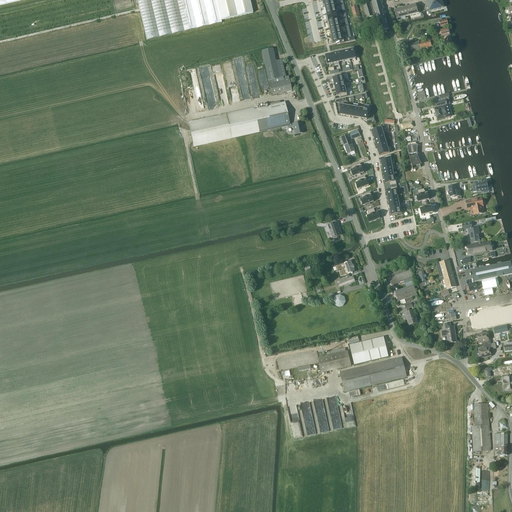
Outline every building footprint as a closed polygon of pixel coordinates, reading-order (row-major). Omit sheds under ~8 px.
[(136,0),(146,41),(222,23),(221,21),(253,13),(251,8),(252,8),(253,7),(252,4),(251,3),(250,3),(249,0),(136,0)] [(379,32),(389,29),(380,0),(378,0),(363,4),(367,18),(375,16),(379,32)] [(427,0),(430,9),(441,7),(439,0),(427,0)] [(408,16),(419,13),(417,4),(406,7),(408,16)] [(336,5),(324,8),(325,11),(326,10),(326,12),(325,12),(326,15),(338,12),(336,5)] [(354,18),(360,16),(357,6),(351,8),(354,18)] [(406,7),(394,10),(397,19),(408,16),(406,7)] [(338,12),(326,15),(327,18),(328,20),(327,20),(328,23),(339,20),(338,12)] [(441,27),(448,25),(446,20),(442,21),(442,19),(434,21),(434,24),(440,23),(441,27)] [(339,20),(328,23),(328,25),(329,25),(329,27),(329,30),(341,27),(339,20)] [(341,27),(329,30),(330,32),(331,34),(330,34),(331,37),(343,34),(341,27)] [(442,36),(450,35),(448,28),(440,30),(441,32),(437,33),(438,35),(441,34),(442,36)] [(343,34),(331,37),(331,39),(332,39),(332,41),(332,43),(340,42),(340,43),(344,42),(343,34)] [(444,39),(446,46),(453,45),(451,37),(449,37),(448,36),(445,36),(445,38),(444,39)] [(433,47),(433,45),(432,40),(425,41),(427,49),(432,47),(433,47)] [(421,50),(419,42),(419,41),(410,43),(412,52),(421,50)] [(262,51),(269,81),(280,78),(276,61),(273,49),(262,51)] [(337,53),(331,54),(333,63),(333,64),(334,65),(340,64),(339,62),(337,53)] [(276,61),(280,78),(285,77),(281,60),(276,61)] [(335,78),(333,78),(334,84),(345,82),(344,76),(342,76),(342,74),(335,75),(335,78)] [(269,81),(272,96),(292,91),(288,77),(285,77),(280,78),(269,81)] [(345,82),(334,84),(336,90),(347,87),(345,82)] [(347,87),(336,90),(337,96),(340,95),(341,98),(348,96),(347,93),(348,93),(347,87)] [(434,109),(437,120),(450,117),(447,105),(446,100),(445,98),(438,100),(435,101),(436,103),(437,108),(434,109)] [(226,115),(188,123),(193,147),(194,147),(193,148),(194,148),(214,143),(232,139),(271,130),(281,128),(281,126),(289,125),(284,103),(280,104),(268,106),(268,108),(226,117),(226,116),(226,115)] [(289,125),(281,126),(281,128),(282,129),(288,128),(293,127),(295,135),(304,133),(301,122),(293,124),(289,125)] [(382,128),(372,131),(379,156),(389,153),(382,128)] [(360,135),(358,129),(349,133),(351,139),(360,135)] [(341,137),(348,154),(355,151),(349,135),(341,137)] [(418,145),(407,146),(409,154),(417,153),(418,145)] [(385,160),(381,161),(382,166),(392,165),(391,159),(392,159),(391,155),(384,156),(385,160)] [(413,170),(421,167),(417,155),(410,158),(413,170)] [(352,170),(351,170),(353,177),(364,173),(360,164),(352,167),(353,170),(352,170)] [(394,176),(384,178),(385,184),(389,183),(390,186),(397,185),(395,175),(394,176)] [(357,183),(356,183),(358,190),(369,186),(365,177),(357,180),(358,182),(357,183)] [(478,192),(487,190),(486,181),(476,182),(476,185),(472,185),(474,192),(478,192)] [(456,186),(448,187),(450,197),(455,196),(455,197),(458,197),(458,200),(462,199),(461,195),(460,190),(457,191),(456,186)] [(391,191),(387,192),(388,198),(398,196),(397,191),(398,191),(397,187),(390,188),(391,191)] [(419,195),(417,196),(418,202),(429,200),(428,193),(426,193),(425,194),(424,190),(424,189),(417,191),(419,195)] [(362,199),(361,199),(363,206),(367,204),(367,205),(370,204),(370,203),(374,202),(370,193),(362,196),(363,199),(362,199)] [(482,198),(466,202),(467,209),(473,208),(474,215),(479,214),(480,214),(482,214),(483,213),(484,213),(483,205),(482,198)] [(428,205),(419,207),(422,215),(433,213),(431,206),(429,207),(428,205)] [(368,216),(367,216),(369,223),(380,219),(378,212),(376,213),(374,209),(368,211),(368,212),(369,216),(368,216)] [(332,238),(341,235),(337,222),(328,225),(332,238)] [(464,230),(468,229),(471,245),(481,243),(478,227),(474,228),(473,227),(472,228),(471,223),(463,225),(464,230)] [(492,251),(491,242),(481,243),(471,245),(467,246),(468,255),(474,254),(483,252),(487,252),(492,251)] [(440,263),(443,276),(453,273),(449,260),(440,263)] [(348,284),(355,281),(353,277),(349,278),(348,274),(352,273),(352,274),(353,273),(355,272),(354,268),(354,267),(353,267),(353,266),(353,265),(351,261),(336,267),(338,271),(337,272),(339,272),(341,277),(347,275),(348,279),(347,279),(348,284)] [(474,282),(511,274),(511,267),(511,262),(472,270),(474,282)] [(404,281),(410,279),(413,278),(408,264),(387,271),(387,269),(383,271),(385,276),(388,275),(392,285),(404,281)] [(443,276),(447,289),(456,287),(453,273),(443,276)] [(481,282),(468,285),(469,292),(478,290),(477,287),(481,286),(481,282)] [(412,297),(417,296),(413,285),(412,286),(407,288),(395,292),(398,302),(400,301),(405,300),(412,297)] [(340,295),(336,296),(333,300),(335,304),(339,307),(343,306),(345,302),(344,297),(340,295)] [(410,326),(418,323),(414,310),(410,311),(409,308),(413,307),(411,303),(405,305),(407,312),(405,313),(410,326)] [(511,305),(474,313),(475,317),(477,327),(478,331),(511,323),(511,305)] [(448,343),(457,342),(454,326),(451,326),(450,323),(445,324),(446,331),(442,331),(443,337),(447,336),(448,343)] [(507,325),(493,328),(494,335),(502,333),(508,332),(507,325)] [(482,342),(483,346),(491,344),(490,340),(489,340),(487,333),(477,335),(479,343),(482,342)] [(384,337),(350,346),(354,365),(389,357),(384,337)] [(492,348),(491,344),(483,346),(484,349),(480,350),(481,358),(491,356),(490,348),(492,348)] [(321,373),(351,366),(347,351),(318,358),(321,373)] [(345,392),(407,377),(402,357),(340,372),(345,392)] [(489,425),(488,404),(474,405),(475,427),(472,427),(473,452),(491,451),(489,425)] [(499,434),(495,434),(495,448),(501,448),(501,451),(500,451),(499,452),(499,455),(500,456),(501,456),(508,455),(508,451),(507,434),(501,434),(499,434)]
